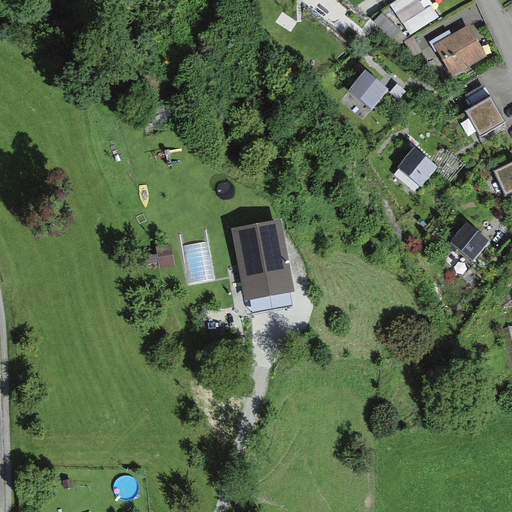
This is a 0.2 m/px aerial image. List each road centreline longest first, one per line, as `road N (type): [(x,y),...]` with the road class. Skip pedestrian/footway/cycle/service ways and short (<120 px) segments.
road 1 (track): [(268,310),(240,449),(216,511)]
road 2 (track): [(0,329),(8,511)]
